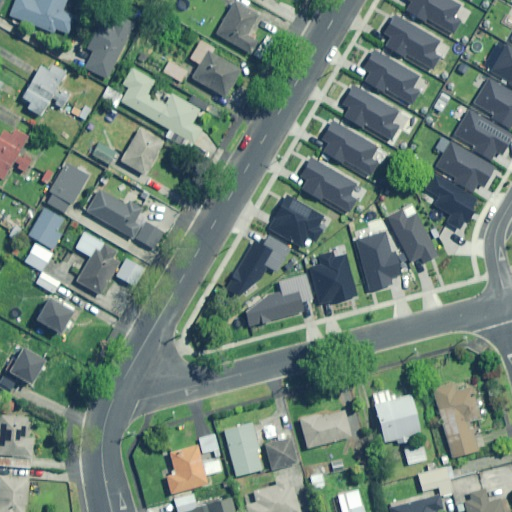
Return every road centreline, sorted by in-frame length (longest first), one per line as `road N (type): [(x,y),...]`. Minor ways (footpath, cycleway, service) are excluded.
road 1 (residential): [(116,394),(344,0)]
road 2 (residential): [(507,303),(148,398),(116,394)]
road 3 (residential): [(113,511),(102,452),(116,394)]
